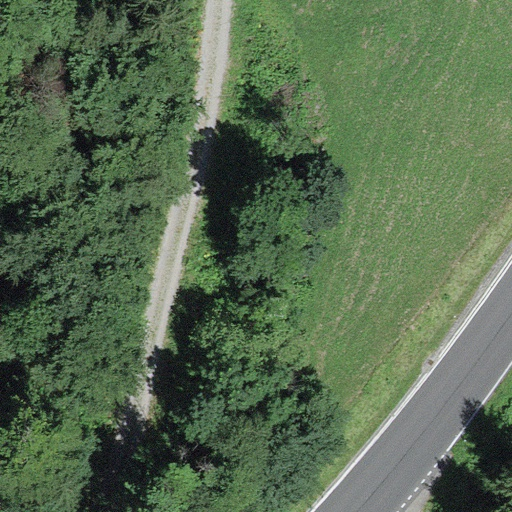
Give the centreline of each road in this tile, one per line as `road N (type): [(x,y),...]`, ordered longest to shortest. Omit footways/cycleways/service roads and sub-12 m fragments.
road 1 (track): [(95,511),(122,449),(161,302),(218,0)]
road 2 (tertiary): [(511,305),(352,511)]
